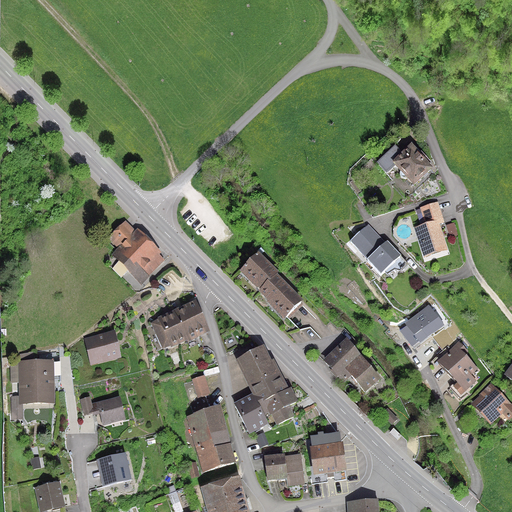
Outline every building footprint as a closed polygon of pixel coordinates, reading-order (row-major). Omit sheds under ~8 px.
[(419,151),(412,142),(402,151),(396,144),(377,162),(387,173),(396,165),(414,184),(433,166),(429,162),(419,151)] [(421,150),(419,151),(429,162),(431,161),(421,150)] [(438,202),(421,208),(426,223),(414,227),(424,258),(448,250),(440,224),(445,222),(438,202)] [(108,238),(118,248),(135,230),(126,220),(108,238)] [(454,222),(447,225),(451,237),(458,235),(454,222)] [(386,242),(369,224),(350,241),(381,274),(401,255),(388,240),(386,242)] [(137,228),(135,230),(118,248),(111,255),(142,284),(165,260),(159,254),(162,251),(137,228)] [(279,271),(259,251),(239,270),(259,289),(258,290),(285,318),(303,300),(277,273),(279,271)] [(196,299),(175,309),(188,339),(189,341),(211,331),(196,299)] [(445,325),(429,304),(405,322),(407,325),(400,330),(412,346),(413,346),(419,341),(420,343),(445,325)] [(188,339),(175,309),(150,320),(163,348),(170,345),(171,347),(188,339)] [(84,338),(90,365),(122,358),(115,330),(84,338)] [(382,378),(347,338),(323,359),(333,369),(339,376),(345,382),(352,376),(366,392),(382,378)] [(468,351),(459,341),(437,361),(457,383),(454,386),(461,395),(477,380),(472,374),(479,368),(465,353),(468,351)] [(260,346),(236,359),(253,393),(258,403),(289,388),(272,359),(269,360),(260,346)] [(34,351),(20,354),(21,361),(37,360),(34,351)] [(21,361),(18,361),(18,365),(19,382),(19,396),(19,404),(23,404),(55,403),(54,360),(37,360),(21,361)] [(19,382),(18,365),(10,365),(11,383),(19,382)] [(210,394),(205,375),(192,379),(198,398),(210,394)] [(511,417),(511,403),(491,382),(479,394),(480,395),(471,404),(491,424),(502,413),(509,420),(511,417)] [(289,388),(258,403),(268,424),(272,427),(295,416),(289,405),(298,401),(291,386),(289,388)] [(258,403),(253,393),(234,402),(249,433),(268,424),(258,403)] [(19,404),(19,396),(11,396),(12,419),(23,419),(23,404),(19,404)] [(90,396),(80,399),(85,416),(92,414),(93,416),(95,415),(92,403),(90,396)] [(120,396),(92,403),(95,415),(100,413),(103,426),(129,419),(127,410),(124,411),(120,396)] [(236,461),(221,404),(187,416),(203,472),(236,461)] [(398,418),(388,408),(381,415),(392,425),(398,418)] [(394,428),(389,432),(397,440),(402,436),(394,428)] [(318,434),(310,435),(312,445),(310,446),(313,466),(309,467),(312,484),(328,481),(327,477),(335,476),(335,481),(346,480),(345,470),(347,470),(343,441),(341,441),(340,431),(324,433),(318,434)] [(264,432),(255,436),(260,448),(269,444),(264,432)] [(132,479),(126,452),(97,459),(103,486),(132,479)] [(285,453),(264,455),(268,480),(287,478),(288,486),(305,484),(301,454),(285,456),(285,453)] [(39,457),(31,458),(33,470),(42,468),(39,457)] [(196,461),(188,464),(192,478),(200,476),(196,461)] [(246,497),(240,475),(200,487),(207,511),(250,511),(250,509),(253,508),(251,502),(250,497),(246,497)] [(40,511),(66,506),(60,481),(35,487),(40,511)] [(378,511),(377,499),(353,501),(353,511),(378,511)]
